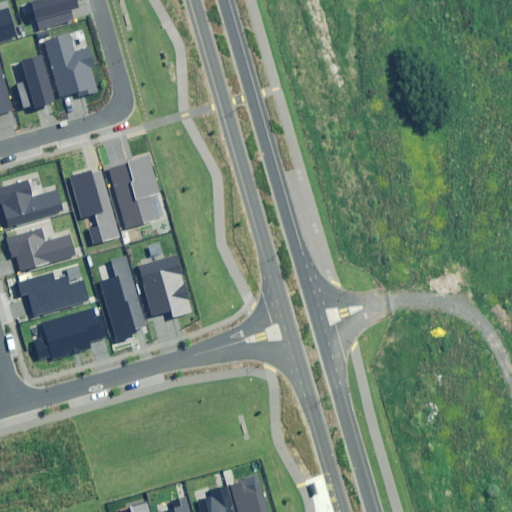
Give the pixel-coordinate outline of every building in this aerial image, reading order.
[(82,5),(80,0),(33,0),(41,28),(75,19),(72,8),(82,5)] [(0,40),(18,35),(10,7),(0,9),(0,40)] [(96,66),(91,46),(76,51),(71,33),(46,41),(62,96),(79,91),(80,95),(99,89),(93,67),(96,66)] [(57,101),(44,53),(24,58),(30,79),(18,83),(26,110),(57,101)] [(0,113),(14,109),(0,59),(0,113)] [(161,192),(151,155),(131,160),(131,162),(111,168),(128,228),(157,220),(150,195),(161,192)] [(102,167),(72,176),(83,217),(98,213),(101,225),(91,227),(96,243),(121,236),(102,167)] [(29,179),(0,187),(0,202),(4,202),(10,225),(64,210),(59,189),(34,196),(29,179)] [(43,227),(8,237),(14,256),(18,255),(22,270),(77,255),(71,234),(47,241),(43,227)] [(178,255),(140,266),(154,315),(174,310),(176,316),(194,311),(178,255)] [(147,326),(127,256),(114,260),(118,276),(102,281),(119,341),(134,337),(133,334),(139,333),(137,328),(147,326)] [(54,272),(20,281),(24,295),(30,293),(36,315),(91,300),(85,280),(72,284),(69,276),(56,280),(54,272)] [(95,307),(43,322),(47,336),(37,339),(42,358),(52,355),(53,358),(92,347),(91,342),(109,337),(103,314),(98,315),(95,307)] [(270,511),(261,481),(247,485),(245,479),(231,483),(240,511),(270,511)] [(232,511),(225,484),(210,488),(212,494),(198,498),(201,511),(232,511)] [(191,511),(186,495),(172,499),(175,506),(160,511),(191,511)] [(151,511),(148,499),(132,504),(134,511),(151,511)]
